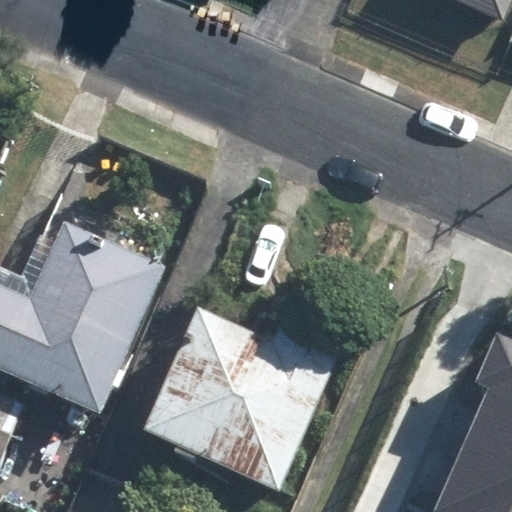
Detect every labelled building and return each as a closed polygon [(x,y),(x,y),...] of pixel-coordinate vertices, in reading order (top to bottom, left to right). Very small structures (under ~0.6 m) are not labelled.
[(511,0),(429,0),(505,33),(511,16),(511,0)] [(62,232),(27,310),(0,297),(0,385),(101,431),(169,279),(62,232)] [(282,328),(273,350),(193,317),(139,447),(282,505),(345,354),(282,328)] [(469,434),(511,452),(511,339),(495,332),(474,383),(489,389),(469,434)] [(511,511),(511,452),(469,434),(436,511),(511,511)]
